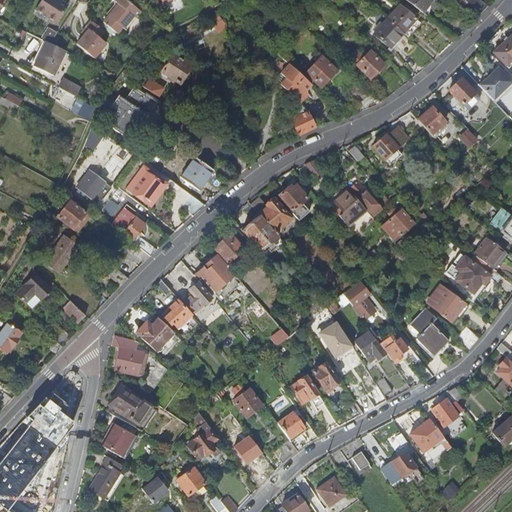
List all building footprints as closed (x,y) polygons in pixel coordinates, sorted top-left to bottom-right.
[(41,0),(35,9),(57,23),(68,6),(60,0),(41,0)] [(139,10),(127,0),(114,0),(117,3),(102,21),(116,32),(120,26),(122,28),(132,15),(134,16),(139,10)] [(406,0),(422,12),(432,0),(406,0)] [(485,7),(488,4),(482,0),(465,0),(482,11),(485,7)] [(229,1),(214,9),(218,14),(233,6),(229,1)] [(387,18),(404,33),(416,19),(399,5),(387,18)] [(214,9),(207,14),(213,22),(220,17),(218,14),(214,9)] [(135,18),(134,16),(132,15),(122,28),(125,30),(135,18)] [(404,33),(387,18),(373,34),(391,49),(404,33)] [(79,31),(83,35),(88,29),(99,38),(104,31),(89,19),(79,31)] [(404,33),(408,37),(421,23),(416,19),(404,33)] [(22,38),(26,30),(21,27),(18,33),(21,34),(20,37),(22,38)] [(46,40),(50,42),(56,32),(48,28),(42,38),(46,40)] [(105,42),(99,38),(88,29),(83,35),(76,43),(92,57),(105,42)] [(507,66),(511,61),(511,38),(510,40),(496,54),(507,66)] [(66,50),(50,42),(46,40),(33,64),(53,75),(66,50)] [(356,65),(364,57),(357,49),(350,57),(356,65)] [(386,64),(383,62),(374,53),(371,49),(364,57),(356,65),(370,80),(386,64)] [(374,53),(383,62),(386,61),(375,52),(374,53)] [(163,71),(181,83),(192,66),(173,54),(163,71)] [(323,86),(338,70),(322,55),(307,71),(323,86)] [(312,84),(289,65),(282,73),(287,78),(282,85),(298,100),(312,84)] [(480,85),(495,101),(511,85),(511,80),(500,67),(480,85)] [(142,85),(157,95),(162,87),(147,77),(142,85)] [(449,90),(468,111),(481,99),(462,78),(449,90)] [(58,86),(75,95),(78,88),(61,79),(58,86)] [(346,93),(355,105),(371,95),(358,83),(346,93)] [(116,99),(143,118),(155,101),(134,86),(125,98),(120,94),(116,99)] [(1,97),(14,104),(15,102),(13,101),(15,97),(11,95),(10,96),(4,93),(1,97)] [(14,104),(1,97),(0,99),(0,103),(11,109),(14,104)] [(143,118),(116,99),(114,102),(119,106),(108,122),(122,132),(134,116),(141,121),(143,118)] [(445,99),(441,102),(447,108),(450,104),(445,99)] [(143,118),(146,120),(158,103),(155,101),(143,118)] [(313,130),(317,129),(310,113),(297,102),(292,107),(302,116),(292,121),(300,136),(313,130)] [(418,120),(430,134),(432,132),(445,120),(433,107),(418,120)] [(447,123),(445,120),(432,132),(435,134),(447,123)] [(385,160),(409,139),(399,128),(388,138),(386,136),(374,147),(385,160)] [(92,129),(85,145),(96,150),(103,133),(92,129)] [(478,141),(467,129),(458,137),(469,149),(478,141)] [(77,145),(80,138),(72,133),(68,140),(77,145)] [(94,154),(97,155),(90,169),(101,174),(115,146),(101,139),(94,154)] [(364,159),(353,146),(348,150),(359,163),(364,159)] [(213,167),(198,156),(184,176),(199,187),(206,177),(213,167)] [(313,161),(305,166),(316,178),(322,172),(313,161)] [(145,169),(143,173),(158,184),(146,200),(150,203),(164,184),(145,169)] [(92,198),(105,181),(90,170),(77,187),(92,198)] [(158,184),(143,173),(131,189),(146,200),(158,184)] [(349,190),(372,217),(381,210),(358,182),(349,190)] [(300,220),(310,212),(302,203),(307,198),(296,186),(292,189),(291,187),(285,191),(280,196),(300,220)] [(347,225),(365,209),(348,190),(335,202),(340,208),(336,211),(347,225)] [(193,217),(204,206),(191,196),(181,205),(193,217)] [(263,221),(273,233),(290,219),(274,199),(266,206),(267,208),(258,216),(263,221)] [(54,217),(74,232),(87,216),(67,201),(54,217)] [(150,253),(156,246),(137,231),(144,222),(123,206),(110,222),(139,244),(150,253)] [(367,212),(365,209),(347,225),(349,227),(367,212)] [(398,235),(413,223),(402,209),(387,221),(398,235)] [(499,233),(511,242),(511,219),(510,218),(499,233)] [(276,237),(273,233),(263,221),(257,226),(253,221),(246,227),(242,231),(259,251),(276,237)] [(49,237),(54,232),(49,228),(45,234),(49,237)] [(58,271),(75,244),(61,235),(44,262),(58,271)] [(383,245),(388,251),(394,246),(384,235),(376,242),(380,247),(383,245)] [(227,264),(242,251),(229,236),(220,243),(214,249),(227,264)] [(278,239),(276,237),(259,251),(261,253),(278,239)] [(475,256),(492,270),(505,253),(486,238),(474,255),(475,256)] [(144,259),(150,253),(139,244),(133,251),(144,259)] [(368,254),(375,262),(380,257),(373,249),(368,254)] [(479,285),(481,282),(485,285),(495,272),(492,270),(475,256),(470,262),(460,255),(454,264),(459,267),(456,270),(452,267),(447,274),(474,294),(480,285),(479,285)] [(236,278),(218,256),(213,260),(212,263),(214,266),(211,268),(209,266),(205,269),(204,269),(194,277),(198,281),(201,278),(215,295),(236,278)] [(121,286),(128,279),(116,269),(108,276),(121,286)] [(363,282),(373,274),(368,269),(359,277),(363,282)] [(48,286),(33,271),(15,289),(31,304),(48,286)] [(236,278),(215,295),(222,303),(243,285),(236,278)] [(162,282),(157,286),(166,295),(170,291),(162,282)] [(363,320),(374,311),(364,298),(369,294),(362,283),(344,297),(352,307),(353,307),(363,320)] [(192,312),(208,299),(195,284),(186,291),(190,295),(183,301),(192,312)] [(445,318),(451,323),(465,304),(440,286),(433,294),(439,299),(432,308),(442,315),(441,316),(445,320),(445,318)] [(277,304),(284,298),(280,293),(273,298),(277,304)] [(287,338),(255,296),(246,303),(256,317),(254,319),(275,347),(287,338)] [(86,313),(71,299),(59,311),(65,317),(70,312),(78,321),(86,313)] [(188,315),(177,302),(169,308),(161,316),(172,329),(188,315)] [(437,322),(425,310),(409,326),(418,336),(414,340),(430,355),(438,347),(441,349),(448,342),(432,326),(437,322)] [(62,344),(71,334),(57,320),(47,330),(62,344)] [(348,345),(331,320),(317,330),(332,352),(340,346),(342,349),(348,345)] [(16,336),(20,331),(8,321),(0,331),(0,346),(5,350),(9,345),(10,346),(18,337),(16,336)] [(147,330),(143,326),(135,335),(155,353),(172,335),(156,321),(151,326),(147,330)] [(147,330),(151,326),(147,322),(143,326),(147,330)] [(470,347),(479,338),(467,327),(458,336),(470,347)] [(56,350),(62,344),(47,330),(41,336),(56,350)] [(367,346),(360,352),(365,359),(380,348),(374,341),(373,341),(370,337),(364,342),(367,346)] [(386,352),(393,361),(394,360),(397,364),(402,360),(399,356),(407,350),(399,340),(392,346),(393,347),(386,352)] [(116,371),(137,376),(142,354),(134,353),(134,349),(132,346),(122,344),(119,357),(116,371)] [(500,345),(496,350),(505,359),(510,353),(500,345)] [(435,376),(448,368),(439,357),(427,365),(435,376)] [(511,366),(505,360),(498,368),(500,370),(497,374),(511,388),(511,366)] [(312,373),(323,389),(336,380),(325,364),(312,373)] [(285,372),(289,378),(295,374),(291,368),(285,372)] [(247,383),(241,375),(237,378),(243,386),(247,383)] [(324,403),(306,377),(290,388),(298,401),(306,396),(310,402),(315,410),(324,403)] [(235,396),(245,390),(240,383),(231,390),(235,396)] [(0,511),(8,511),(4,509),(14,496),(41,502),(52,454),(56,455),(59,440),(72,424),(70,423),(72,420),(62,412),(67,405),(65,403),(70,396),(56,385),(52,391),(19,433),(8,446),(3,443),(0,446),(0,450),(3,452),(0,456),(0,511)] [(0,397),(5,402),(11,395),(0,387),(0,397)] [(105,409),(136,430),(150,410),(120,388),(105,409)] [(454,388),(448,392),(452,397),(457,402),(462,397),(459,394),(454,388)] [(495,392),(507,405),(511,401),(499,388),(495,392)] [(249,391),(234,403),(246,419),(262,408),(249,391)] [(303,407),(310,402),(306,396),(298,401),(303,407)] [(459,405),(457,402),(452,397),(432,412),(444,428),(459,418),(452,410),(459,405)] [(277,424),(288,440),(303,429),(292,414),(277,424)] [(505,447),(511,440),(511,416),(493,433),(505,447)] [(444,439),(431,422),(411,438),(424,455),(444,439)] [(131,434),(113,424),(100,446),(118,456),(131,434)] [(208,442),(214,438),(208,430),(188,446),(197,459),(203,455),(204,456),(213,449),(208,442)] [(297,451),(303,448),(295,437),(289,441),(297,451)] [(283,465),(297,451),(289,441),(288,440),(281,447),(280,447),(272,454),(283,465)] [(370,463),(360,451),(351,458),(360,470),(370,463)] [(405,452),(390,463),(402,478),(415,467),(405,452)] [(121,466),(103,456),(99,463),(101,464),(86,487),(100,496),(121,466)] [(188,494),(204,483),(193,467),(177,479),(188,494)] [(152,502),(167,490),(156,476),(141,488),(152,502)] [(317,489),(329,506),(346,494),(334,477),(317,489)] [(278,509),(279,511),(309,511),(297,494),(283,504),(284,505),(278,509)] [(221,501),(217,496),(210,501),(217,511),(219,511),(226,507),(221,501)] [(229,511),(233,511),(238,508),(228,496),(221,501),(226,507),(229,511)]
